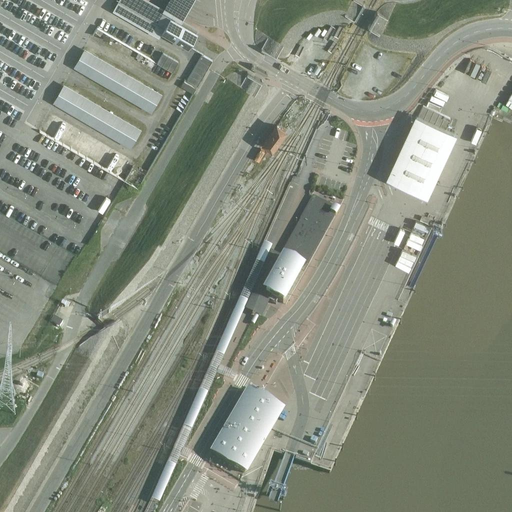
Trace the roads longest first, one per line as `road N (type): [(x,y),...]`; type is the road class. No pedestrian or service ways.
road 1 (residential): [(372,111),(373,157),(324,275),(241,382),(168,511)]
road 2 (unclassified): [(0,458),(54,372),(81,304)]
road 3 (tertiary): [(372,111),(405,96),(455,39),(479,27),(511,26)]
road 4 (tertiary): [(244,47),(329,99),(372,111)]
